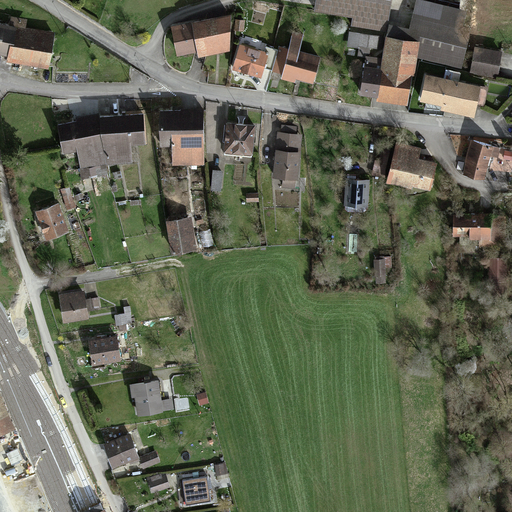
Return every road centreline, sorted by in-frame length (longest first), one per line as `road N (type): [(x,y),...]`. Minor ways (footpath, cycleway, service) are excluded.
road 1 (residential): [(0,179),(60,384),(114,511)]
road 2 (residential): [(182,84),(270,103),(511,130)]
road 3 (residential): [(0,78),(65,90),(182,84)]
road 4 (residential): [(41,0),(182,84)]
